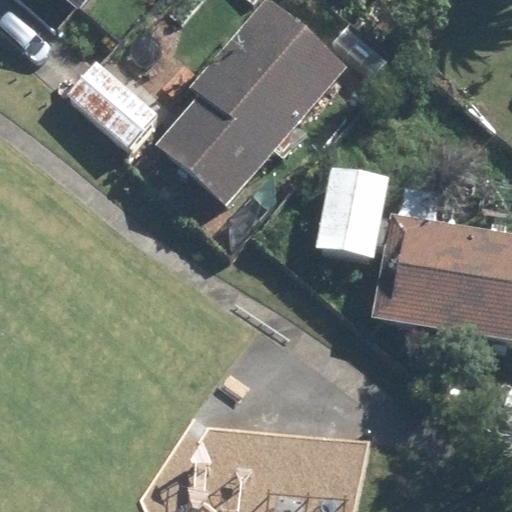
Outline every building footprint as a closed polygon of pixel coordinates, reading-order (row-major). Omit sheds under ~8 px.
[(74,0),(99,21),(117,0),(74,0)] [(174,154),(244,216),(363,81),(285,11),(210,96),(218,103),(174,154)] [(66,106),(128,159),(158,124),(95,71),(66,106)] [(386,200),(325,185),(305,262),(367,277),(386,200)] [(386,327),(511,348),(511,243),(405,225),(386,327)]
